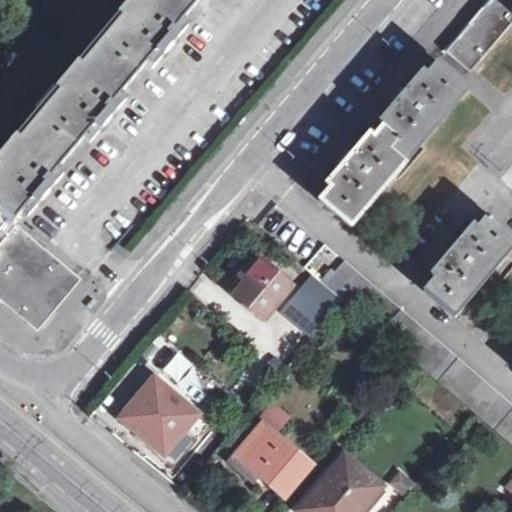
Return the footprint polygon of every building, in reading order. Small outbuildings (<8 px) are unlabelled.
[(0,216),(13,228),(25,214),(31,219),(47,201),(66,179),(60,173),(86,143),(92,147),(125,108),(119,103),(145,71),(152,76),(186,36),(179,31),(200,3),(199,2),(196,0),(132,0),(116,19),(120,22),(79,73),(74,69),(55,91),(59,94),(18,144),(14,140),(0,156),(0,216)] [(511,0),(491,0),(448,51),(474,71),(511,26),(511,0)] [(470,90),(439,63),(431,70),(413,92),(387,123),(379,134),(344,174),(334,185),(321,202),(351,227),(470,90)] [(511,251),(511,227),(493,211),(482,224),(478,221),(445,259),(437,269),(440,273),(428,287),(459,314),(511,251)] [(75,280),(13,228),(0,216),(0,298),(36,329),(75,280)] [(321,275),(336,256),(323,246),(308,265),(321,275)] [(293,290),(257,260),(229,290),(266,323),(293,290)] [(511,413),(348,267),(329,289),(331,291),(511,450),(511,413)] [(329,289),(321,282),(312,290),(323,301),(331,291),(329,289)] [(329,319),(299,294),(282,312),(311,340),(329,319)] [(199,416),(157,382),(123,416),(162,452),(159,457),(174,469),(197,442),(186,433),(199,416)] [(288,420),(274,410),(260,428),(226,468),(253,489),(260,481),(278,495),(305,464),(274,436),(288,420)] [(363,511),(379,493),(344,463),(301,511),(363,511)] [(215,464),(207,473),(227,489),(235,480),(215,464)]
